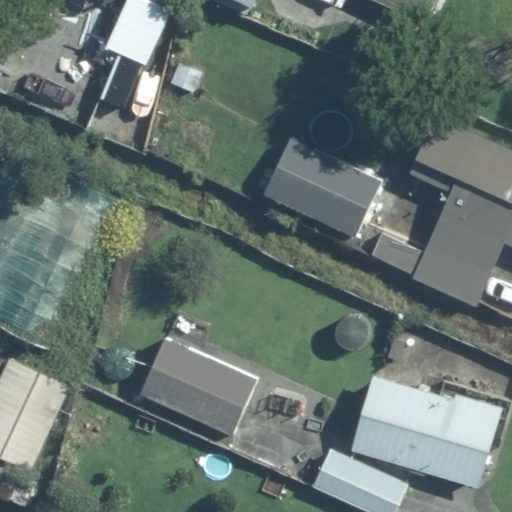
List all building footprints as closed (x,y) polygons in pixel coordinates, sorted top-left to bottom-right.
[(423,0),(238,0),(255,7),(258,0),(397,0),(419,10),(423,0)] [(511,146),(436,111),(411,164),(457,186),(427,249),(384,229),(370,258),(476,308),(511,235),(511,146)] [(294,131),(266,187),(358,232),(385,176),(294,131)] [(4,139),(0,148),(0,321),(51,344),(119,190),(4,139)] [(259,375),(173,333),(145,389),(231,431),(259,375)] [(72,385),(14,351),(0,378),(0,456),(28,471),(72,385)] [(506,400),(377,368),(356,452),(486,484),(506,400)] [(331,442),(312,483),(374,511),(394,511),(410,478),(331,442)]
